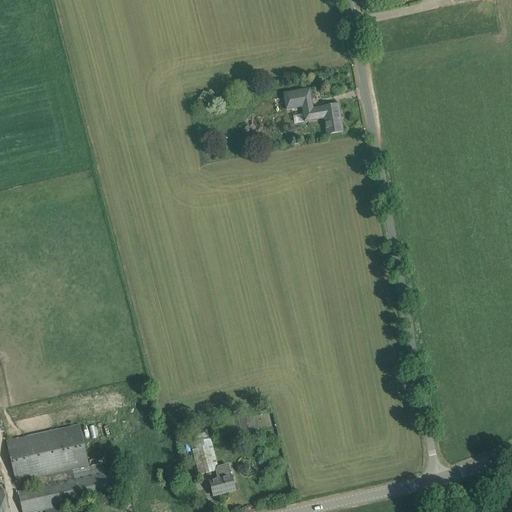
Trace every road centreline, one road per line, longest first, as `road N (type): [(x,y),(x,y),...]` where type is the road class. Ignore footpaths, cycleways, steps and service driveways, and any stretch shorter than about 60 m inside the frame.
road 1 (unclassified): [(437,479),(349,0)]
road 2 (unclassified): [(296,511),(437,479)]
